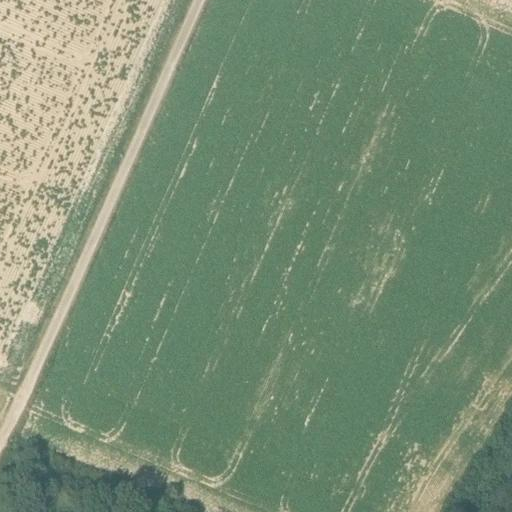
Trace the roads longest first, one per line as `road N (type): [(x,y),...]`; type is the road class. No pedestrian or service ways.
road 1 (track): [(145,122),(0,449)]
road 2 (unclassified): [(145,122),(199,0)]
